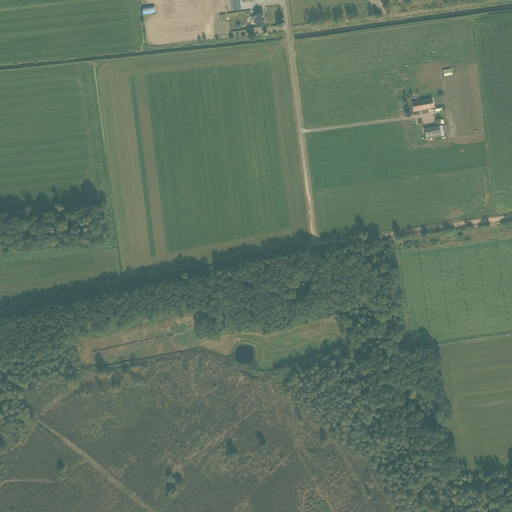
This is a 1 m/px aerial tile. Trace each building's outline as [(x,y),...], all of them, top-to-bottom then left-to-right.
[(239,0),(231,0),(233,11),(241,10),(239,0)] [(154,5),(142,7),(143,15),(155,13),(154,5)] [(170,19),(206,14),(204,5),(168,10),(170,19)] [(255,17),(252,17),(252,21),(256,20),(257,28),(259,27),(260,27),(265,27),(262,9),(257,9),(254,10),(255,17)] [(177,30),(212,25),(210,16),(176,22),(177,30)] [(177,31),(179,40),(230,33),(228,23),(177,31)] [(412,102),(414,111),(433,107),(432,99),(412,102)] [(424,129),(426,139),(444,136),(442,125),(424,129)]
